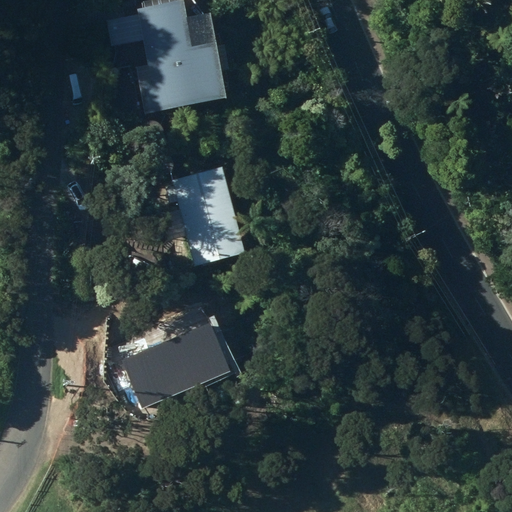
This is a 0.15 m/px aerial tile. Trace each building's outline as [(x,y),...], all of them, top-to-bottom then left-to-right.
[(148,113),(230,98),(220,43),(196,47),(187,0),(186,0),(141,8),(153,80),(142,82),(148,113)] [(146,124),(144,126),(141,129),(140,132),(139,134),(139,137),(139,140),(139,142),(140,145),(142,147),(144,149),(146,151),(148,152),(151,153),(153,153),(156,153),(159,152),(161,151),(164,150),(166,148),(167,146),(169,144),(169,141),(170,139),(170,136),(169,133),(169,131),(167,128),(166,126),(164,125),(161,123),(159,122),(156,122),(153,122),(151,122),(148,123),(146,124)] [(249,252),(226,166),(175,178),(177,185),(167,188),(171,202),(180,200),(198,266),(249,252)] [(79,299),(96,298),(95,250),(78,250),(79,299)] [(150,282),(159,260),(134,250),(126,271),(150,282)]
